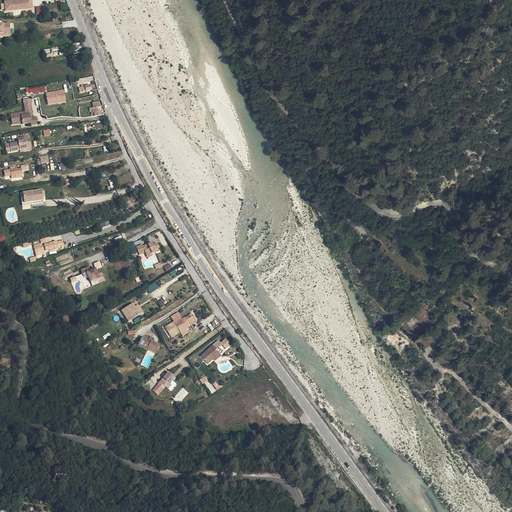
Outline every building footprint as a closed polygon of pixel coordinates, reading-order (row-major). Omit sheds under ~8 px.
[(6,11),(25,9),(25,5),(33,4),(32,0),(15,0),(5,1),(6,11)] [(36,14),(44,13),(43,6),(35,6),(36,14)] [(0,31),(5,31),(5,33),(12,32),(11,22),(4,23),(4,25),(1,25),(1,23),(0,22),(0,31)] [(64,90),(46,92),(49,105),(67,101),(64,90)] [(23,113),(28,112),(31,112),(29,105),(22,106),(23,113)] [(16,125),(20,125),(20,126),(29,124),(29,126),(35,125),(34,118),(32,118),(29,119),(21,120),(15,121),(16,125)] [(20,141),(21,148),(21,149),(27,149),(26,145),(30,145),(30,139),(28,140),(27,137),(20,138),(20,141)] [(5,151),(10,151),(19,150),(19,149),(21,148),(20,141),(17,141),(17,143),(9,144),(9,146),(5,147),(5,151)] [(40,156),(41,164),(49,163),(48,155),(40,156)] [(24,194),(24,198),(26,205),(44,202),(43,197),(42,192),(42,191),(24,194)] [(416,228),(397,224),(397,227),(395,235),(408,238),(414,239),(416,228)] [(382,235),(383,232),(384,226),(377,225),(376,234),(382,235)] [(388,235),(395,236),(395,235),(397,227),(390,225),(390,226),(389,233),(388,235)] [(52,236),(42,238),(43,243),(40,244),(41,248),(46,246),(46,248),(50,247),(50,248),(60,245),(60,244),(65,243),(64,238),(58,240),(58,239),(53,240),(52,236)] [(143,242),(138,244),(141,251),(147,249),(148,252),(153,250),(156,248),(157,249),(161,248),(159,242),(154,244),(153,240),(144,244),(143,242)] [(89,264),(81,268),(83,271),(86,270),(91,279),(103,273),(100,266),(96,268),(92,269),(91,267),(90,268),(89,264)] [(490,275),(489,276),(487,278),(492,281),(491,282),(498,286),(500,282),(499,279),(495,277),(495,278),(490,275)] [(156,282),(146,287),(149,293),(159,288),(156,282)] [(489,299),(491,300),(495,295),(493,294),(496,290),(490,285),(485,290),(486,291),(484,294),(483,293),(477,300),(484,305),(489,299)] [(477,300),(483,293),(481,292),(475,300),(484,308),(491,300),(489,299),(484,305),(477,300)] [(134,302),(124,306),(125,310),(128,316),(137,311),(135,305),(134,302)] [(498,310),(506,314),(510,307),(502,303),(501,303),(497,310),(498,310)] [(178,312),(170,317),(173,321),(165,326),(170,335),(178,330),(180,332),(188,327),(183,319),(178,312)] [(183,319),(188,327),(189,326),(188,324),(195,319),(192,313),(183,319)] [(394,341),(403,333),(398,327),(389,336),(394,341)] [(147,339),(141,336),(137,345),(152,352),(147,339)] [(154,348),(156,349),(158,344),(147,339),(152,352),(154,348)] [(215,360),(221,355),(214,346),(205,353),(211,362),(215,360)] [(205,353),(202,356),(209,364),(211,362),(205,353)] [(171,384),(170,382),(175,377),(169,373),(168,371),(163,376),(157,382),(156,383),(160,387),(162,389),(164,386),(167,388),(171,384)] [(199,379),(202,384),(208,381),(205,376),(199,379)] [(179,402),(188,393),(183,388),(174,397),(179,402)]
